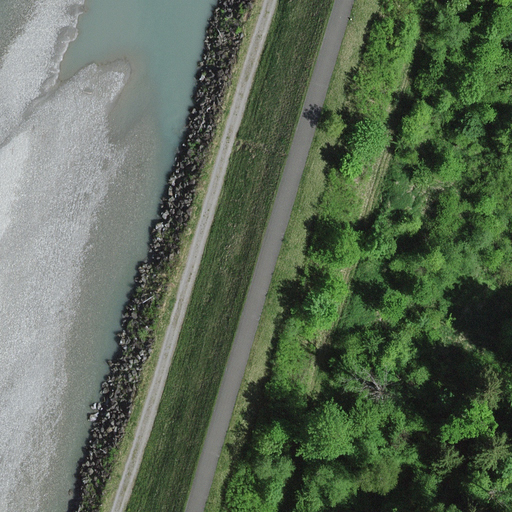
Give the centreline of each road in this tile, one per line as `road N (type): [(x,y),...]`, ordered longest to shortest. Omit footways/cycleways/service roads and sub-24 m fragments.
road 1 (track): [(275,0),(120,511)]
road 2 (track): [(198,511),(350,0)]
road 3 (track): [(425,0),(275,511)]
